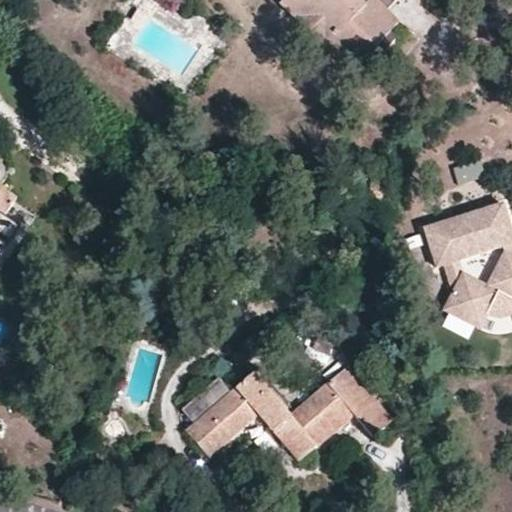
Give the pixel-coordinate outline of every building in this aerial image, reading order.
[(304,5),(298,0),(284,0),(282,3),(351,70),(355,65),(320,31),(317,34),(308,25),(310,21),(299,12),(304,5)] [(298,0),(304,5),(299,12),(310,21),(308,25),(317,34),(320,31),(355,65),(369,50),(377,58),(395,39),(389,32),(400,20),(387,9),(377,0),(369,0),(362,7),(354,0),(298,0)] [(354,0),(362,7),(369,0),(377,0),(387,9),(395,0),(354,0)] [(484,163),(454,170),(459,188),(488,181),(484,163)] [(387,212),(382,181),(370,182),(375,215),(387,212)] [(0,256),(3,258),(23,227),(6,215),(16,200),(0,188),(0,256)] [(480,332),(487,319),(492,312),(511,306),(511,261),(505,258),(489,291),(464,279),(461,265),(511,248),(511,236),(504,208),(425,233),(436,270),(444,268),(453,298),(444,314),(480,332)] [(511,306),(492,312),(487,319),(499,322),(511,318),(511,306)] [(259,369),(187,430),(209,455),(259,413),(300,461),(355,416),(374,437),(391,423),(346,368),(295,411),(259,369)]
